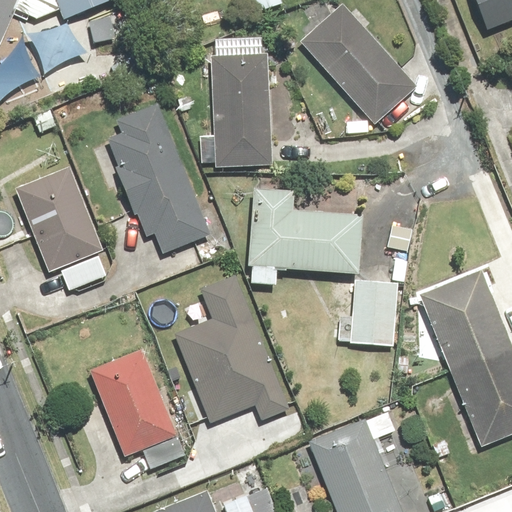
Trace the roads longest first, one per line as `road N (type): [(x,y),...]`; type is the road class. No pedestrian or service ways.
road 1 (unknown): [(406,0),(459,151),(511,257)]
road 2 (unclassified): [(0,399),(45,511)]
